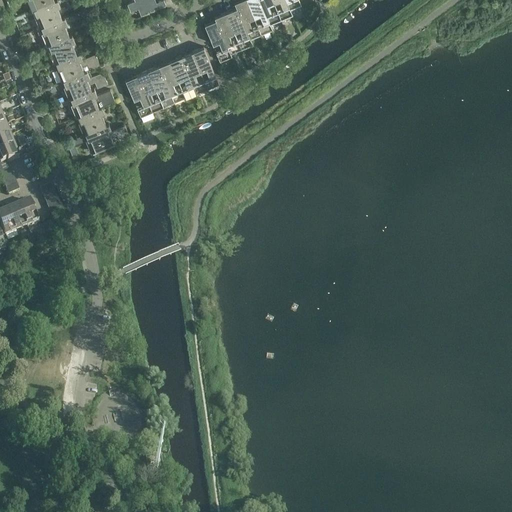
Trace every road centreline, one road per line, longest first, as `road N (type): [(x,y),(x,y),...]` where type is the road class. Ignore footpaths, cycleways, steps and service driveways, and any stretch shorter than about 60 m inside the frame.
road 1 (unclassified): [(132,511),(81,437),(77,398),(97,302),(88,248),(0,26)]
road 2 (residential): [(92,0),(98,23),(125,41),(201,0)]
